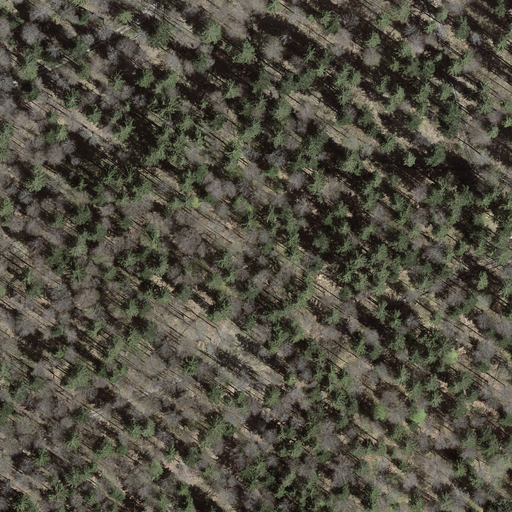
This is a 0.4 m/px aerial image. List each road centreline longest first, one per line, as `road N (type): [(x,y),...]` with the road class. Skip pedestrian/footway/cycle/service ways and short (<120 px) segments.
road 1 (track): [(239,0),(253,55),(280,101),(349,151),(511,179)]
road 2 (track): [(0,462),(240,350)]
road 3 (track): [(0,93),(161,10)]
road 4 (track): [(352,325),(511,255)]
